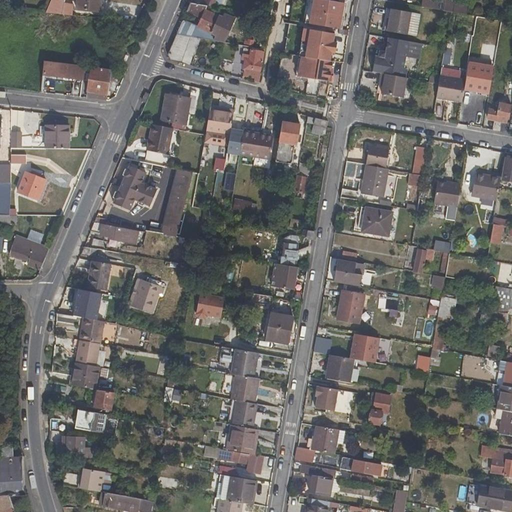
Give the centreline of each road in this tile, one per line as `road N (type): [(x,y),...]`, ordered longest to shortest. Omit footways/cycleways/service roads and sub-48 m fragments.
road 1 (residential): [(343,113),(276,511)]
road 2 (tertiary): [(49,511),(31,432),(47,291)]
road 3 (tertiary): [(47,291),(124,116)]
road 4 (residential): [(343,113),(511,145)]
road 5 (residential): [(124,116),(0,100)]
road 6 (residential): [(147,61),(264,94)]
